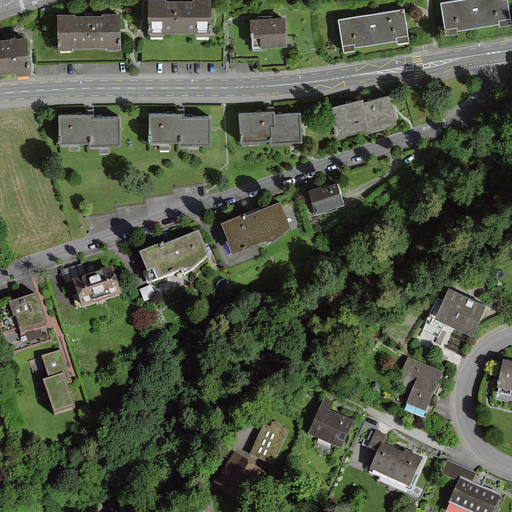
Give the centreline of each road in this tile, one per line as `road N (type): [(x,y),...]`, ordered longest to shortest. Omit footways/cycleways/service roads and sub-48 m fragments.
road 1 (residential): [(0,273),(459,115),(490,84),(491,53)]
road 2 (secondary): [(0,93),(296,84),(491,53)]
road 3 (residential): [(511,467),(469,432),(463,394),(479,356),(511,335)]
